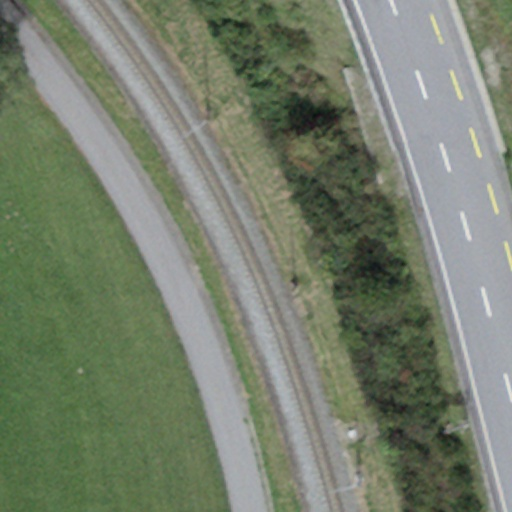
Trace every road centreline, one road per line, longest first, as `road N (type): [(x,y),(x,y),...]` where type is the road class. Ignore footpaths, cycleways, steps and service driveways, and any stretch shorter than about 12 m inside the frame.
road 1 (unclassified): [(0,13),(125,182),(208,354),(244,511)]
road 2 (primary): [(511,407),(390,0)]
